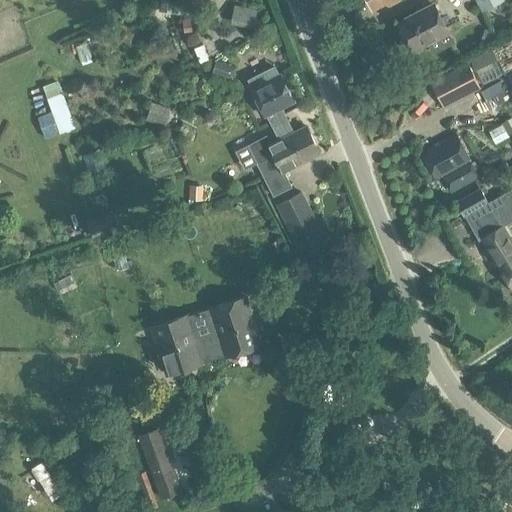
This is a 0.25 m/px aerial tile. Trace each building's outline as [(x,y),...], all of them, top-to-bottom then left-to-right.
[(504,0),(366,0),(372,11),(393,0),(476,0),(482,12),(505,1),(504,0)] [(433,5),(398,23),(411,49),(427,41),(434,53),(452,43),(433,5)] [(259,12),(235,6),(230,25),(254,31),(259,12)] [(191,19),(183,20),(184,33),(192,32),(191,19)] [(485,29),(481,40),(490,43),(493,32),(485,29)] [(216,60),(212,73),(222,76),(226,64),(216,60)] [(481,88),(468,62),(431,81),(444,107),(481,88)] [(275,67),(250,80),(255,88),(253,89),(266,114),(267,113),(274,126),(288,120),(281,106),(294,100),(281,75),(280,76),(275,67)] [(394,88),(391,94),(392,100),(397,104),(404,102),(407,97),(406,91),(401,87),(394,88)] [(152,102),(146,120),(164,127),(170,109),(152,102)] [(267,135),(248,144),(256,162),(274,196),(292,186),(284,170),(320,152),(307,126),(294,132),(288,120),(274,126),(281,139),(271,144),(267,135)] [(456,133),(423,150),(437,178),(443,175),(451,191),(478,177),(470,161),(471,161),(456,133)] [(98,146),(82,152),(90,174),(106,169),(98,146)] [(189,186),(189,200),(203,200),(203,186),(189,186)] [(511,243),(502,227),(511,221),(511,198),(503,203),(499,197),(489,203),(481,189),(457,203),(479,240),(483,238),(511,286),(511,243)] [(330,245),(303,191),(276,204),(304,258),(330,245)] [(106,211),(85,219),(92,237),(113,230),(106,211)] [(212,309),(200,313),(213,355),(225,351),(226,355),(261,344),(246,296),(211,307),(212,309)] [(186,315),(151,325),(166,374),(202,363),(200,359),(213,355),(200,313),(187,317),(186,315)] [(165,511),(187,505),(159,427),(138,435),(165,511)]
